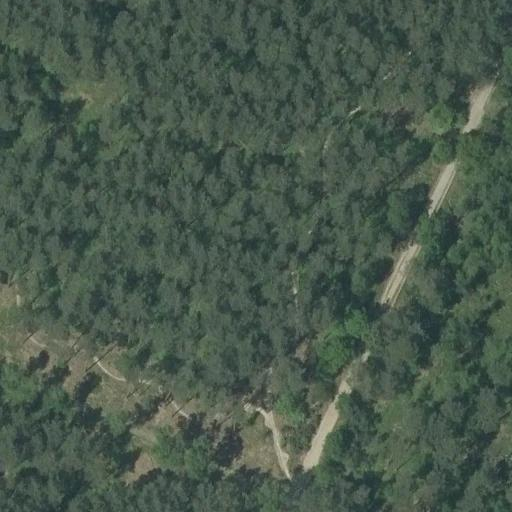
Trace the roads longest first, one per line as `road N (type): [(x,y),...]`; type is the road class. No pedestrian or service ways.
road 1 (track): [(511,41),(291,501)]
road 2 (track): [(0,371),(291,501)]
road 3 (track): [(238,0),(511,118)]
